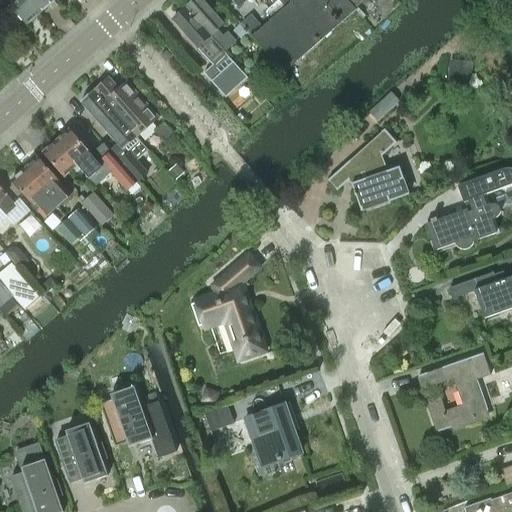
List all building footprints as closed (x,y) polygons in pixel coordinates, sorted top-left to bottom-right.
[(3,0),(5,1),(1,5),(0,6),(0,5),(0,14),(0,15),(4,19),(5,20),(6,21),(7,21),(9,21),(10,21),(12,21),(13,20),(14,20),(18,16),(26,25),(39,13),(27,0),(3,0)] [(27,0),(39,13),(52,2),(50,0),(27,0)] [(202,0),(195,0),(186,9),(222,50),(223,49),(226,52),(235,43),(226,34),(224,36),(219,30),(225,24),(202,0)] [(231,0),(236,5),(236,4),(239,8),(249,0),(231,0)] [(272,21),(252,38),(284,74),(325,38),(356,10),(346,0),(273,0),(277,4),(280,1),(286,8),(279,14),(272,21)] [(227,53),(226,52),(223,49),(222,50),(186,9),(173,20),(214,65),(227,53)] [(252,36),(262,27),(251,15),(241,24),(252,36)] [(235,31),(243,40),(248,35),(240,26),(235,31)] [(226,97),(248,77),(231,58),(209,79),(226,97)] [(451,62),(449,80),(469,83),(471,64),(451,62)] [(94,90),(127,127),(137,138),(159,119),(126,82),(118,89),(108,78),(94,90)] [(94,90),(81,102),(120,145),(112,152),(138,182),(148,173),(137,161),(148,151),(137,138),(127,127),(94,90)] [(391,93),(369,113),(377,122),(399,102),(391,93)] [(361,212),(409,195),(399,167),(387,172),(381,156),(396,143),(384,130),(327,181),(337,191),(347,182),(351,184),(361,212)] [(70,131),(57,142),(85,174),(96,187),(112,172),(102,161),(111,152),(104,143),(91,155),(70,131)] [(79,180),(85,174),(57,142),(44,153),(65,178),(72,172),(79,180)] [(128,190),(138,182),(112,152),(111,152),(102,161),(112,172),(128,190)] [(38,158),(25,170),(58,207),(71,196),(38,158)] [(176,165),(168,172),(175,180),(183,173),(176,165)] [(45,219),(58,207),(25,170),(12,181),(45,219)] [(511,171),(509,171),(507,172),(507,171),(459,189),(463,202),(465,201),(468,211),(467,212),(466,209),(435,221),(434,217),(429,219),(430,223),(425,224),(434,250),(453,243),(454,244),(456,246),(458,247),(460,248),(462,248),(464,248),(466,248),(468,247),(470,246),(471,245),(472,244),(472,243),(473,242),(473,241),(477,239),(477,240),(496,233),(492,220),(496,218),(497,217),(498,217),(499,215),(500,214),(500,213),(500,211),(500,210),(500,209),(500,208),(499,206),(498,206),(496,205),(495,204),(493,204),(492,204),(491,205),(491,204),(489,205),(486,195),(511,186),(511,185),(511,171)] [(0,187),(0,209),(8,217),(19,208),(7,195),(0,187)] [(94,194),(83,204),(102,226),(113,216),(94,194)] [(69,220),(82,235),(89,244),(98,236),(94,230),(95,229),(79,211),(68,220),(69,220)] [(34,214),(22,222),(30,235),(42,227),(34,214)] [(71,245),(82,235),(69,220),(58,230),(71,245)] [(238,361),(266,352),(249,305),(244,307),(237,287),(259,268),(248,255),(212,286),(215,294),(194,301),(203,328),(225,321),(238,361)] [(12,264),(0,274),(0,282),(13,297),(26,312),(41,298),(12,264)] [(493,273),(449,289),(453,300),(474,291),(484,318),(511,308),(511,276),(504,280),(502,272),(494,275),(493,273)] [(0,308),(13,297),(0,282),(0,308)] [(476,380),(490,375),(483,354),(418,376),(423,390),(453,379),(462,405),(445,411),(440,398),(427,403),(438,432),(488,415),(476,380)] [(134,387),(110,395),(112,400),(99,405),(114,447),(127,443),(128,448),(151,440),(157,458),(156,458),(156,460),(176,453),(158,402),(141,408),(134,387)] [(288,417),(294,415),(289,403),(245,419),(261,467),(301,453),(288,417)] [(234,424),(227,404),(204,412),(211,432),(234,424)] [(89,424),(65,432),(67,437),(55,441),(70,484),(82,480),(84,485),(108,476),(102,461),(107,459),(102,443),(97,445),(89,424)] [(23,474),(11,478),(22,511),(62,511),(58,498),(63,496),(57,480),(52,481),(45,460),(39,445),(16,453),(23,474)] [(511,511),(511,493),(491,501),(490,499),(464,508),(465,511),(511,511)]
